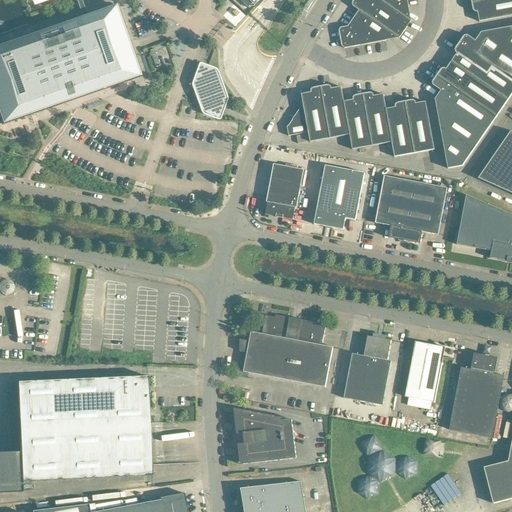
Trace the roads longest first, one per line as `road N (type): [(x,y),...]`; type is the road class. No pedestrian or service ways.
road 1 (unclassified): [(217,282),(511,339)]
road 2 (unclassified): [(511,283),(227,229)]
road 3 (unclassified): [(227,229),(0,185)]
road 4 (unclassified): [(219,511),(209,402),(217,282)]
road 5 (unclassified): [(0,240),(217,282)]
road 6 (unclassified): [(227,229),(255,138),(298,44)]
road 7 (unclassified): [(298,44),(346,70),(392,65),(412,53),(434,0)]
